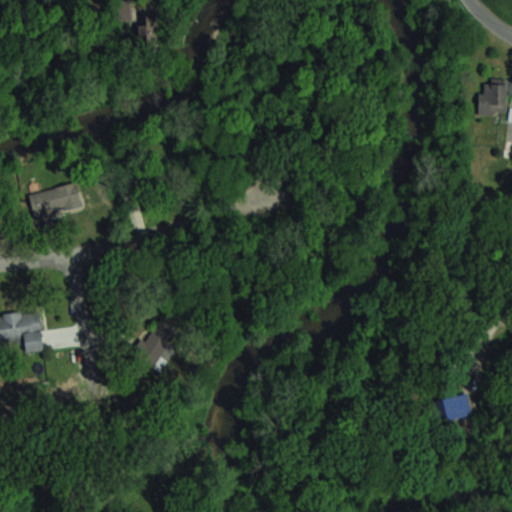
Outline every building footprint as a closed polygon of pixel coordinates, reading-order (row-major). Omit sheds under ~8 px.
[(480,114),(506,114),(506,78),(480,78),(480,114)] [(82,208),(77,184),(29,194),(34,218),(82,208)] [(40,311),(0,313),(0,343),(24,342),(24,351),(43,350),(40,311)] [(140,340),(132,356),(161,369),(181,327),(157,316),(145,342),(140,340)] [(440,422),(472,414),(466,392),(434,400),(440,422)]
